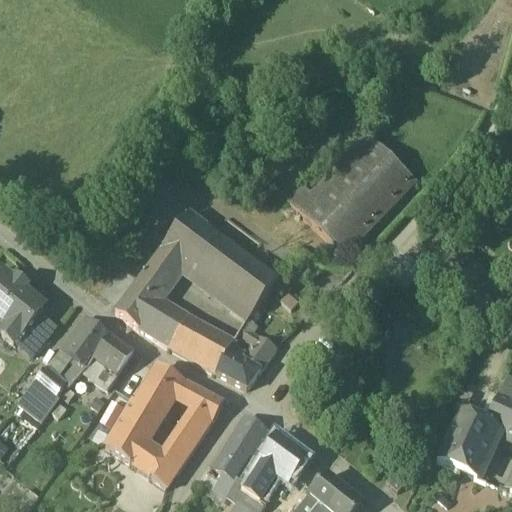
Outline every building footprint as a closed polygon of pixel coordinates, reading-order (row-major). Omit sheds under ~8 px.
[(311,199),(295,215),(344,262),(416,187),(367,140),(311,199)] [(302,190),(286,206),(295,215),(311,199),(302,190)] [(248,265),(187,220),(161,255),(184,273),(222,301),(248,265)] [(184,273),(161,255),(142,282),(165,299),(184,273)] [(407,259),(389,278),(405,293),(421,275),(407,259)] [(279,288),(248,265),(222,301),(251,322),(279,288)] [(26,293),(15,284),(12,288),(0,278),(0,323),(8,330),(0,339),(13,350),(16,347),(40,317),(43,313),(23,297),(26,293)] [(165,299),(142,282),(115,318),(139,335),(159,307),(165,299)] [(298,307),(283,294),(275,301),(291,315),(298,307)] [(159,307),(139,335),(152,344),(173,314),(159,307)] [(173,314),(152,344),(168,353),(189,323),(173,314)] [(56,330),(40,317),(16,347),(32,360),(56,330)] [(107,339),(86,323),(61,355),(77,368),(83,372),(83,371),(83,370),(107,339)] [(234,349),(189,323),(168,353),(198,370),(216,379),(228,358),(234,349)] [(248,326),(247,328),(239,341),(246,346),(252,337),(252,338),(257,331),(248,326)] [(109,342),(93,365),(99,369),(117,382),(132,361),(133,360),(109,342)] [(259,342),(244,363),(242,366),(260,376),(276,354),(259,342)] [(240,365),(228,358),(216,379),(246,394),(260,376),(242,366),(240,365)] [(93,365),(84,377),(86,379),(84,381),(88,384),(99,369),(93,365)] [(77,368),(61,388),(65,391),(68,394),(85,374),(83,372),(77,368)] [(183,389),(156,373),(136,408),(136,409),(163,425),(173,408),(183,389)] [(61,388),(46,375),(35,388),(55,404),(65,391),(61,388)] [(511,386),(506,384),(498,400),(511,406),(511,386)] [(198,397),(183,389),(173,408),(189,415),(198,397)] [(94,404),(78,391),(71,399),(87,413),(94,404)] [(222,409),(198,397),(189,415),(198,420),(213,427),(222,409)] [(511,406),(498,400),(485,427),(500,434),(496,441),(497,441),(501,439),(502,437),(511,441),(511,406)] [(136,408),(132,406),(114,438),(145,455),(148,451),(163,426),(163,425),(136,409),(136,408)] [(460,416),(436,465),(476,484),(496,441),(500,434),(485,427),(460,416)] [(198,420),(182,443),(196,452),(213,427),(198,420)] [(246,421),(213,473),(225,480),(231,483),(232,483),(263,432),(246,421)] [(168,464),(148,451),(145,455),(114,438),(105,452),(167,494),(182,473),(168,464)] [(275,441),(259,464),(278,477),(291,487),(306,464),(275,441)] [(182,443),(168,464),(182,473),(196,452),(182,443)] [(0,444),(0,461),(8,452),(0,444)] [(244,489),(241,494),(259,506),(278,477),(259,464),(244,489)] [(392,478),(385,486),(397,496),(404,489),(392,478)] [(355,511),(360,507),(326,479),(298,511),(355,511)] [(244,489),(237,486),(237,485),(232,483),(231,483),(225,480),(222,485),(225,487),(220,494),(245,511),(265,511),(266,511),(259,506),(241,494),(244,489)]
